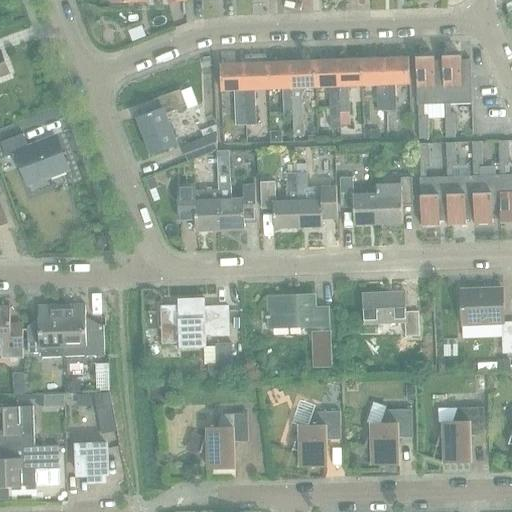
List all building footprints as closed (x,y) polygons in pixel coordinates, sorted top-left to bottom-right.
[(461,55),(443,56),(446,138),(455,138),(454,115),(451,115),(450,104),(472,103),(470,59),(469,59),(461,60),(461,55)] [(446,138),(443,56),(442,56),(442,60),(434,61),(434,56),(416,57),(417,105),(418,105),(419,139),(429,139),(428,115),(424,116),(424,105),(444,104),(445,138),(446,138)] [(211,57),(203,58),(204,67),(212,66),(211,57)] [(408,57),(384,58),(386,95),(387,110),(395,110),(394,84),(409,84),(408,57)] [(384,58),(361,59),(363,86),(376,85),(377,110),(387,110),(386,95),(384,58)] [(361,59),(338,60),(340,111),(341,125),(350,125),(348,86),(363,86),(361,59)] [(338,60),(314,61),(315,88),(328,87),(330,129),(340,128),(340,125),(341,125),(340,111),(338,60)] [(314,61),(290,62),(293,113),(294,136),(303,136),(301,88),(315,88),(314,61)] [(290,62),(267,63),(268,90),(282,89),(283,114),(292,114),(293,136),(294,136),(293,113),(290,62)] [(245,125),(243,63),(220,65),(220,92),(234,91),(235,125),(245,125)] [(267,63),(243,63),(245,125),(256,125),(254,90),(268,90),(267,63)] [(166,113),(187,105),(181,89),(153,99),(158,110),(138,118),(151,154),(178,144),(166,113)] [(380,129),(365,130),(365,138),(380,138),(380,129)] [(188,160),(217,149),(216,132),(183,145),(188,160)] [(282,132),(271,132),(271,143),(282,143),(282,132)] [(28,184),(68,169),(56,137),(28,148),(23,134),(1,142),(6,157),(16,153),(28,184)] [(498,141),(499,153),(500,175),(501,223),(511,222),(511,174),(506,175),(505,164),(509,164),(508,141),(498,141)] [(473,176),(475,224),(493,223),(492,219),(500,219),(501,223),(500,175),(479,176),(479,165),(483,165),(482,142),(472,142),(473,176)] [(449,225),(446,143),(447,177),(426,178),(426,167),(430,167),(429,143),(419,144),(420,178),(421,226),(440,225),(440,221),(448,221),(448,225),(449,225)] [(455,143),(446,143),(449,225),(466,224),(466,220),(474,220),(474,224),(475,224),(473,176),(453,177),(453,166),(456,166),(455,143)] [(210,188),(218,187),(219,200),(220,231),(245,230),(244,220),(257,220),(255,186),(243,187),(243,199),(231,199),(231,187),(228,187),(228,173),(227,152),(217,152),(217,173),(209,173),(210,188)] [(306,172),(297,173),(299,228),(322,228),(322,218),(337,218),(336,187),(320,187),(321,200),(310,200),(309,187),(307,187),(306,172)] [(299,228),(297,173),(286,173),(287,188),(285,188),(286,201),(275,201),(274,182),(260,182),(261,209),(273,209),(274,229),(299,228)] [(155,177),(146,180),(149,190),(150,190),(156,188),(158,187),(155,177)] [(376,193),(376,185),(376,194),(352,195),(351,178),(339,178),(340,208),(353,208),(354,226),(378,225),(376,193)] [(401,184),(376,185),(376,193),(378,225),(402,224),(401,206),(412,206),(411,178),(401,178),(401,184)] [(195,186),(178,186),(180,220),(196,219),(196,232),(220,231),(219,200),(195,201),(195,186)] [(462,326),(502,324),(503,354),(511,353),(511,322),(502,323),(501,288),(485,289),(485,293),(461,294),(462,326)] [(406,336),(419,336),(418,312),(406,312),(405,292),(362,294),(363,323),(405,322),(406,336)] [(314,326),(315,347),(315,368),(330,367),(328,309),(315,309),(314,296),(269,298),(270,328),(314,326)] [(161,307),(162,334),(162,344),(180,343),(180,348),(206,347),(205,333),(217,332),(216,306),(209,306),(209,300),(204,300),(204,299),(178,300),(179,306),(161,307)] [(53,304),(53,306),(39,306),(39,327),(27,327),(28,353),(41,353),(41,348),(63,347),(62,303),(53,304)] [(71,303),(62,303),(63,347),(64,356),(104,354),(103,324),(86,325),(85,305),(71,305),(71,303)] [(2,358),(24,358),(23,328),(11,329),(10,307),(0,307),(0,346),(1,346),(2,358)] [(232,371),(232,343),(215,343),(215,364),(208,364),(208,372),(232,371)] [(510,359),(497,359),(497,362),(497,372),(510,371),(510,359)] [(81,381),(66,381),(66,392),(81,392),(81,381)] [(415,386),(406,386),(407,401),(416,400),(415,386)] [(94,395),(101,434),(117,431),(109,392),(94,395)] [(92,394),(76,394),(77,406),(92,406),(92,394)] [(0,447),(35,446),(33,406),(0,407),(0,447)] [(444,462),(471,462),(471,436),(485,435),(484,407),(458,408),(453,422),(443,422),(444,431),(441,431),(436,447),(444,449),(444,462)] [(372,464),(399,463),(398,437),(413,437),(412,409),(386,410),(381,424),(371,424),(372,433),(369,433),(364,448),(372,451),(372,464)] [(300,453),(300,466),(327,465),(326,440),(341,439),(340,411),(314,412),(309,426),(300,426),(300,435),(297,434),(292,450),(300,453)] [(208,455),(208,469),(235,468),(235,442),(249,441),(248,413),(222,414),(217,428),(207,428),(208,438),(205,437),(200,453),(208,455)] [(79,475),(90,474),(90,482),(101,481),(100,474),(108,474),(107,444),(77,446),(79,475)] [(59,445),(35,446),(0,447),(0,487),(9,487),(36,486),(35,469),(59,468),(59,445)] [(9,487),(0,487),(0,500),(9,500),(9,487)]
